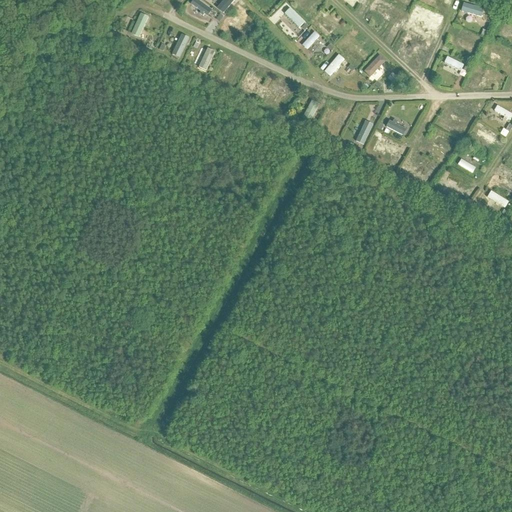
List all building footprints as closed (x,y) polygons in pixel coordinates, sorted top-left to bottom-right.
[(222,11),(228,20),(232,17),(219,0),(215,0),(198,12),(205,22),(222,11)] [(290,19),(304,5),(298,0),(294,0),(283,12),(290,19)] [(414,18),(417,14),(402,6),(398,12),(405,16),(402,21),(411,26),(409,31),(417,35),(423,23),(414,18)] [(364,7),(359,15),(380,27),(384,19),(364,7)] [(253,22),(258,27),(265,21),(281,38),(290,29),(274,12),(273,13),(268,8),(253,22)] [(307,19),(317,15),(313,8),(304,12),(307,19)] [(116,40),(124,43),(133,22),(125,19),(116,40)] [(220,19),(209,32),(217,39),(229,26),(220,19)] [(297,30),(315,39),(319,30),(302,21),(297,30)] [(381,27),(378,33),(385,36),(388,30),(381,27)] [(486,31),(485,39),(506,43),(508,35),(486,31)] [(284,50),(291,57),(305,43),(298,36),(284,50)] [(164,60),(171,45),(165,42),(158,58),(164,60)] [(350,66),(327,44),(321,50),(345,72),(350,66)] [(494,68),(499,59),(477,49),(473,58),(494,68)] [(308,51),(305,55),(311,60),(314,55),(308,51)] [(188,56),(181,74),(190,77),(196,59),(188,56)] [(315,84),(330,66),(322,59),(306,77),(315,84)] [(347,76),(356,85),(371,71),(362,62),(347,76)] [(208,82),(217,86),(224,70),(216,66),(208,82)] [(456,88),(465,93),(475,76),(466,70),(456,88)] [(231,76),(224,93),(234,97),(241,80),(231,76)] [(480,111),(478,119),(495,126),(498,118),(480,111)] [(321,137),(332,117),(322,112),(312,132),(321,137)] [(372,126),(370,138),(390,140),(390,134),(382,133),(383,127),(372,126)] [(457,144),(472,155),(476,149),(461,139),(457,144)] [(425,156),(435,160),(439,149),(419,141),(413,156),(423,160),(425,156)] [(441,170),(457,179),(460,173),(445,164),(441,170)] [(407,187),(413,190),(422,173),(416,170),(407,187)] [(502,192),(505,186),(489,178),(485,184),(502,192)] [(489,212),(492,206),(476,198),(473,204),(489,212)]
